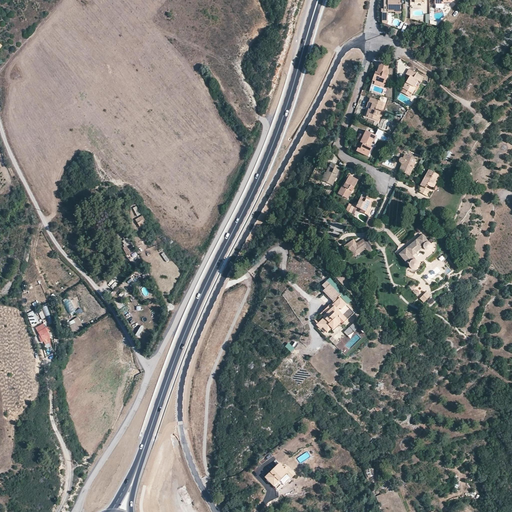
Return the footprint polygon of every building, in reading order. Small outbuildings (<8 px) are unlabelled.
[(388,10),(401,9),(400,0),(384,0),(384,12),(388,12),(388,10)] [(375,82),(384,85),(388,73),(387,73),(389,66),(380,63),(377,72),(376,75),(374,74),(372,81),(375,82)] [(410,76),(403,88),(412,94),(416,87),(415,87),(418,81),(421,82),(423,77),(409,69),(406,74),(410,76)] [(412,94),(403,88),(401,92),(410,97),(412,94)] [(364,116),(376,119),(377,115),(379,116),(380,112),(384,102),(370,98),(364,116)] [(366,131),(362,139),(364,141),(361,149),(359,148),(358,148),(356,151),(368,156),(372,148),(370,147),(373,140),(374,140),(377,136),(366,131)] [(404,164),(401,172),(410,176),(416,160),(405,155),(403,158),(401,158),(400,159),(400,161),(400,162),(402,163),(404,164)] [(326,173),(323,181),(333,185),(341,167),(331,163),(326,173)] [(432,192),(433,189),(432,187),(436,179),(439,174),(429,169),(420,185),(422,186),(419,191),(427,196),(430,191),(432,192)] [(353,190),(357,182),(353,181),(354,178),(350,176),(344,186),(343,186),(339,194),(347,198),(352,190),(353,190)] [(356,203),(354,206),(355,206),(362,209),(369,213),(371,207),(369,206),(371,201),(373,202),(374,202),(375,198),(367,194),(366,198),(362,196),(358,204),(356,203)] [(146,223),(142,216),(135,220),(140,227),(146,223)] [(366,225),(370,228),(374,220),(369,218),(366,225)] [(430,244),(423,235),(400,254),(411,268),(413,269),(416,268),(417,266),(418,264),(417,262),(412,256),(423,246),(426,248),(428,249),(430,248),(431,246),(430,244)] [(357,243),(353,239),(344,246),(348,251),(357,245),(358,246),(361,245),(363,248),(365,247),(366,249),(369,253),(374,249),(368,239),(367,240),(366,237),(357,243)] [(135,252),(127,238),(122,241),(124,243),(122,244),(124,247),(123,247),(128,256),(135,252)] [(351,282),(344,274),(339,279),(345,287),(351,282)] [(326,289),(323,291),(334,302),(339,297),(341,296),(330,284),(326,289)] [(424,303),(431,296),(427,292),(420,299),(424,303)] [(325,311),(327,313),(329,315),(326,318),(325,317),(317,324),(321,328),(323,326),(328,331),(332,327),(334,329),(341,322),(343,324),(354,313),(339,297),(334,302),(325,311)] [(70,298),(64,299),(68,314),(74,312),(70,298)] [(42,307),(46,317),(51,315),(47,305),(42,307)] [(32,312),(27,314),(33,325),(38,322),(32,312)] [(72,326),(71,326),(73,331),(83,326),(78,317),(70,322),(72,326)] [(40,331),(47,327),(45,323),(37,327),(40,331)] [(353,324),(344,332),(348,336),(354,330),(355,331),(358,329),(353,324)] [(141,325),(136,336),(139,337),(144,326),(141,325)] [(40,331),(44,339),(49,335),(48,332),(50,331),(48,327),(47,327),(40,331)] [(333,336),(330,338),(335,346),(338,344),(333,336)] [(288,475),(291,478),(295,474),(288,466),(287,467),(285,465),(284,466),(280,463),(265,477),(276,487),(285,477),(288,475)] [(380,506),(387,503),(384,494),(377,496),(380,506)]
